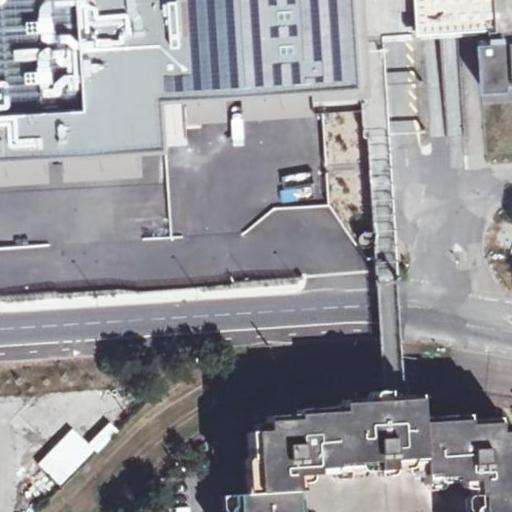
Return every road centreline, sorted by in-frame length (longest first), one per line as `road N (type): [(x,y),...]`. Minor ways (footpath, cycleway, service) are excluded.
road 1 (tertiary): [(430,310),(0,327)]
road 2 (unclassified): [(386,0),(400,143),(427,212),(430,310)]
